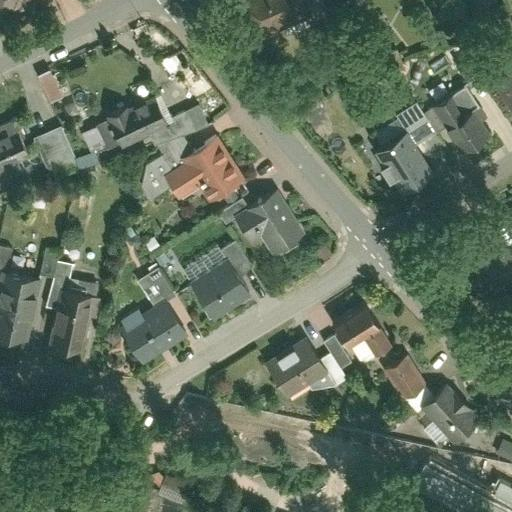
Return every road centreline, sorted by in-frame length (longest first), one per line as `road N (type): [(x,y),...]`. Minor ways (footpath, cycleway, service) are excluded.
road 1 (residential): [(379,246),(130,403),(0,376)]
road 2 (residential): [(165,0),(379,246)]
road 3 (residential): [(379,246),(511,391)]
road 4 (residential): [(149,0),(0,67)]
road 5 (residential): [(511,160),(379,246)]
